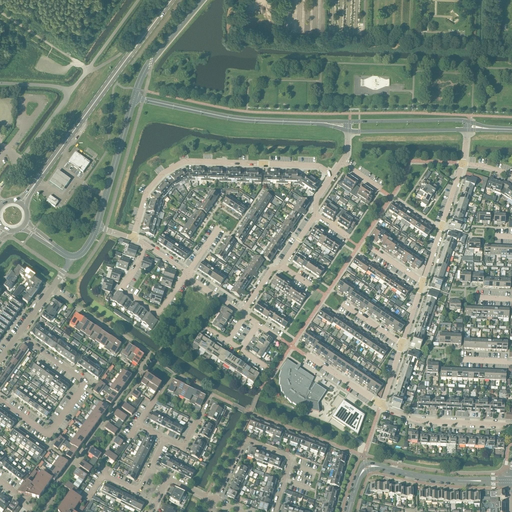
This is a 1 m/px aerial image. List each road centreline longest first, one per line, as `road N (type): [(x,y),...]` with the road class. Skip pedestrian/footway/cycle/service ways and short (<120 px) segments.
road 1 (secondary): [(21,204),(171,0)]
road 2 (residential): [(132,238),(145,193),(187,161),(316,165),(331,175)]
road 3 (tertiary): [(348,511),(369,466),(511,481)]
road 4 (tertiary): [(307,122),(231,118),(134,97)]
road 5 (residential): [(273,511),(289,459),(249,442),(213,501)]
road 6 (residential): [(185,275),(158,313),(121,288),(145,244)]
road 7 (tertiary): [(96,226),(134,97)]
road 8 (residential): [(511,427),(419,421),(380,405)]
road 9 (residential): [(422,281),(462,163)]
road 10 (residential): [(173,374),(210,393),(183,448),(164,439)]
road 11 (tertiary): [(468,122),(347,121)]
road 12 (tertiary): [(347,130),(467,130)]
